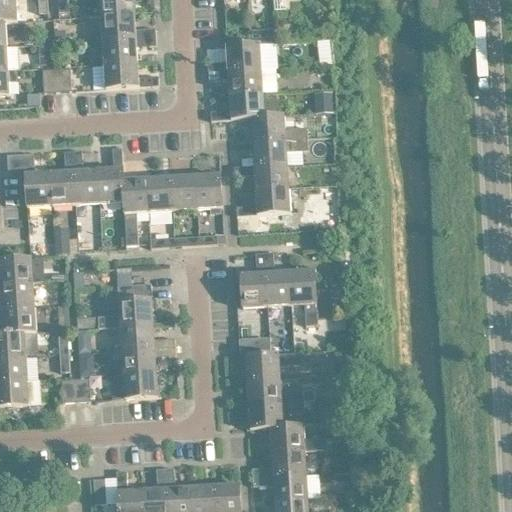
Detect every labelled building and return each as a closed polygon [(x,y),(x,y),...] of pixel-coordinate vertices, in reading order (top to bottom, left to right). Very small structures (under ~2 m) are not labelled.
[(0,0),(0,24),(6,24),(6,25),(18,24),(16,0),(0,0)] [(48,0),(38,0),(40,15),(49,14),(48,0)] [(58,0),(59,14),(68,14),(67,0),(58,0)] [(88,0),(89,19),(102,19),(135,17),(134,0),(88,0)] [(102,19),(103,42),(157,39),(156,30),(136,32),(135,17),(102,19)] [(277,31),(253,32),(253,45),(277,44),(277,31)] [(66,32),(56,33),(57,43),(67,43),(66,32)] [(103,42),(105,66),(138,64),(137,49),(157,48),(157,39),(103,42)] [(208,65),(209,74),(262,71),(260,45),(227,48),(228,64),(208,65)] [(0,72),(9,72),(7,48),(0,48),(0,72)] [(57,48),(40,49),(41,67),(58,67),(57,48)] [(138,64),(105,66),(106,91),(160,88),(159,79),(139,80),(138,64)] [(71,70),(57,71),(58,94),(72,93),(71,70)] [(229,82),(230,97),(263,95),(277,94),(276,70),(262,71),(209,74),(209,83),(229,82)] [(58,94),(57,71),(43,72),(44,95),(58,94)] [(9,72),(0,72),(0,97),(10,97),(9,72)] [(212,123),(252,121),(251,120),(265,119),(265,118),(263,95),(230,97),(231,112),(211,113),(212,123)] [(333,95),(319,96),(320,115),(334,114),(333,95)] [(251,120),(252,121),(253,144),(308,140),(307,129),(286,131),(285,117),(265,118),(265,119),(251,120)] [(253,144),(255,168),(288,166),(287,153),(309,152),(308,140),(253,144)] [(101,205),(124,204),(125,204),(124,182),(122,150),(114,151),(115,171),(99,171),(101,205)] [(77,206),(101,205),(99,171),(84,172),(83,152),(73,153),(77,206)] [(53,208),(77,206),(73,153),(64,153),(66,173),(50,174),(53,208)] [(28,209),(53,208),(50,174),(35,175),(34,155),(8,157),(9,171),(25,170),(28,209)] [(255,177),(256,192),(289,190),(288,166),(255,168),(235,169),(235,178),(255,177)] [(221,176),(196,178),(198,211),(223,210),(221,176)] [(196,178),(172,179),(174,213),(198,211),(196,178)] [(172,179),(148,181),(150,214),(174,213),(172,179)] [(125,204),(124,204),(126,237),(138,237),(137,215),(150,214),(148,181),(124,182),(125,204)] [(289,190),(256,192),(257,208),(237,209),(238,218),(291,215),(289,190)] [(69,229),(54,230),(56,256),(68,255),(70,255),(69,229)] [(217,237),(199,238),(200,247),(218,246),(217,237)] [(200,247),(199,238),(181,239),(182,248),(200,247)] [(150,241),(151,250),(169,249),(168,240),(157,241),(150,241)] [(268,308),(292,307),(290,273),(275,274),(274,254),(265,255),(268,308)] [(243,310),(268,308),(265,255),(256,255),(257,275),(241,277),(243,310)] [(0,281),(0,287),(34,285),(32,260),(0,261),(0,281)] [(290,273),(292,307),(305,306),(306,328),(318,327),(315,272),(290,273)] [(0,302),(0,310),(35,309),(34,285),(0,287),(1,302),(0,302)] [(99,330),(120,329),(120,328),(154,326),(151,285),(129,287),(130,303),(119,303),(120,317),(99,318),(99,330)] [(66,295),(57,296),(58,308),(67,308),(66,295)] [(67,308),(58,308),(59,331),(73,330),(71,308),(67,308)] [(0,319),(2,319),(3,334),(3,335),(25,334),(37,334),(35,309),(0,310),(0,319)] [(99,318),(77,320),(78,332),(90,331),(99,330),(99,318)] [(120,328),(120,329),(122,352),(175,349),(175,340),(155,341),(154,326),(120,328)] [(90,331),(78,332),(79,343),(87,342),(91,339),(90,331)] [(0,334),(0,359),(26,358),(25,334),(3,335),(3,334),(0,334)] [(59,338),(60,356),(70,355),(68,338),(59,338)] [(251,341),(240,341),(241,358),(246,358),(252,357),(251,341)] [(122,352),(123,376),(157,374),(156,359),(176,358),(175,349),(122,352)] [(94,354),(80,355),(81,378),(96,378),(94,354)] [(246,358),(247,383),(281,381),(280,368),(302,366),(301,354),(296,355),(290,355),(252,357),(246,358)] [(70,355),(60,356),(62,374),(71,374),(70,355)] [(0,359),(0,383),(28,382),(26,358),(0,359)] [(348,366),(336,367),(337,377),(349,376),(348,366)] [(157,374),(123,376),(125,401),(158,399),(157,374)] [(90,380),(76,381),(77,404),(91,403),(90,380)] [(77,404),(76,381),(62,382),(63,405),(77,404)] [(247,383),(249,407),(304,403),(303,392),(282,394),(281,381),(247,383)] [(28,382),(0,383),(0,408),(29,407),(28,382)] [(314,392),(303,392),(304,403),(315,403),(314,392)] [(250,432),(270,430),(284,429),(284,428),(283,416),(305,414),(304,403),(249,407),(250,432)] [(270,430),(272,454),(305,452),(305,453),(327,451),(326,439),(305,441),(304,427),(284,428),(284,429),(270,430)] [(253,470),(253,479),(307,476),(305,453),(305,452),(272,454),(273,469),(253,470)] [(351,468),(335,469),(336,476),(351,475),(351,468)] [(157,491),(143,492),(143,511),(167,511),(165,470),(156,471),(157,491)] [(174,470),(165,470),(167,511),(191,511),(190,489),(175,490),(174,470)] [(143,511),(143,492),(128,493),(126,473),(116,473),(117,480),(118,505),(118,511),(143,511)] [(274,487),(275,502),(308,500),(307,476),(253,479),(254,488),(274,487)] [(117,480),(106,481),(107,506),(118,505),(117,480)] [(94,482),(95,507),(107,506),(106,481),(94,482)] [(240,511),(239,486),(214,488),(215,511),(240,511)] [(215,511),(214,488),(190,489),(191,511),(215,511)] [(309,511),(308,500),(275,502),(275,511),(309,511)]
